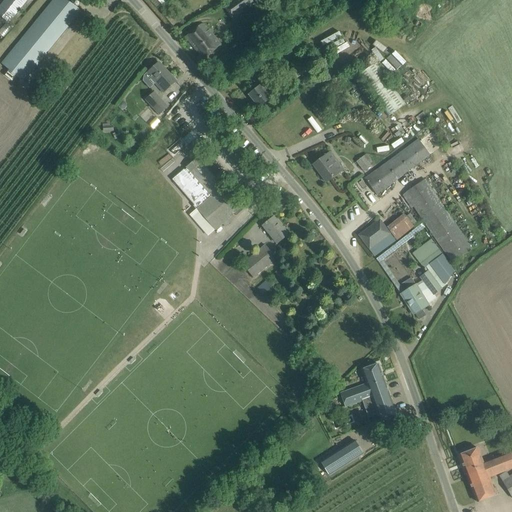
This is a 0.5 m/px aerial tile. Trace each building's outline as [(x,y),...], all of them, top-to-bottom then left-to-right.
[(4,0),(0,6),(0,16),(8,23),(26,0),(4,0)] [(81,11),(67,0),(53,0),(2,63),(23,81),(74,19),(81,11)] [(233,20),(257,4),(253,0),(234,0),(224,7),(233,20)] [(201,24),(193,31),(185,37),(202,59),(221,44),(204,23),(201,24)] [(395,50),(386,58),(397,69),(406,61),(395,50)] [(310,57),(283,75),(288,83),(315,66),(310,57)] [(159,62),(151,69),(146,73),(164,92),(176,81),(159,62)] [(360,72),(389,115),(404,105),(375,62),(360,72)] [(260,86),(257,88),(249,95),(259,107),(270,99),(267,95),(272,91),(266,84),(261,88),(260,86)] [(158,116),(166,109),(152,94),(144,101),(158,116)] [(113,132),(113,126),(110,126),(110,123),(103,124),(104,132),(113,132)] [(320,130),(321,135),(338,131),(336,126),(320,130)] [(367,146),(371,142),(360,132),(356,136),(367,146)] [(419,141),(375,175),(367,181),(377,194),(430,155),(419,141)] [(374,164),(366,154),(356,162),(364,171),(374,164)] [(325,155),(313,164),(326,182),(342,171),(334,160),(330,162),(325,155)] [(184,169),(172,179),(194,205),(196,204),(198,207),(197,208),(215,229),(222,223),(225,226),(230,222),(227,219),(234,213),(236,215),(243,209),(242,207),(241,207),(198,157),(186,167),(187,168),(185,170),(184,169)] [(452,263),(472,249),(425,179),(405,193),(452,263)] [(266,222),(265,223),(265,224),(263,225),(277,243),(288,235),(281,227),(281,228),(273,218),(267,222),(266,222)] [(379,220),(367,229),(359,235),(375,257),(395,242),(379,220)] [(405,292),(401,294),(401,295),(402,294),(410,306),(409,307),(413,314),(415,313),(419,320),(426,315),(422,309),(428,305),(428,304),(436,298),(434,295),(441,289),(441,288),(445,284),(455,271),(439,250),(431,239),(413,254),(423,268),(427,273),(420,277),(424,282),(417,287),(416,285),(405,292)] [(265,245),(242,264),(253,278),(277,259),(265,245)] [(280,272),(283,270),(281,267),(275,273),(285,284),(291,279),(288,276),(285,278),(280,272)] [(267,280),(258,288),(266,297),(275,289),(267,280)] [(367,384),(341,393),(346,407),(362,401),(371,398),(378,414),(380,421),(397,415),(378,364),(362,370),(367,384)] [(354,440),(321,462),(329,475),(363,454),(354,440)] [(478,448),(459,455),(477,502),(496,495),(489,478),(511,468),(511,450),(483,461),(478,448)] [(511,474),(509,477),(506,472),(499,476),(511,497),(511,474)]
